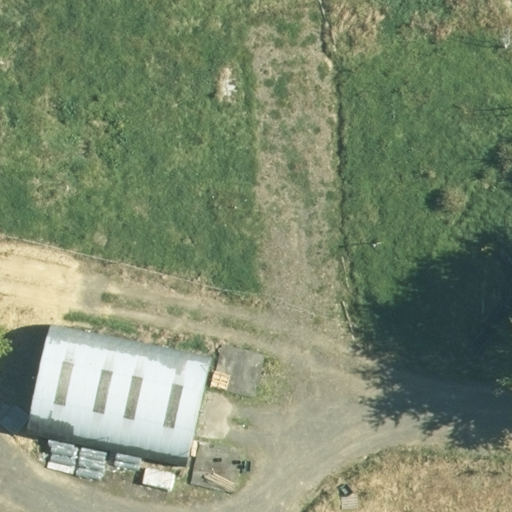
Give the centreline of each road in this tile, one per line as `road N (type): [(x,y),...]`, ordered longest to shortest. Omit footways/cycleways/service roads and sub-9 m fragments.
road 1 (unknown): [(0,300),(324,386)]
road 2 (unknown): [(0,452),(42,463),(114,511)]
